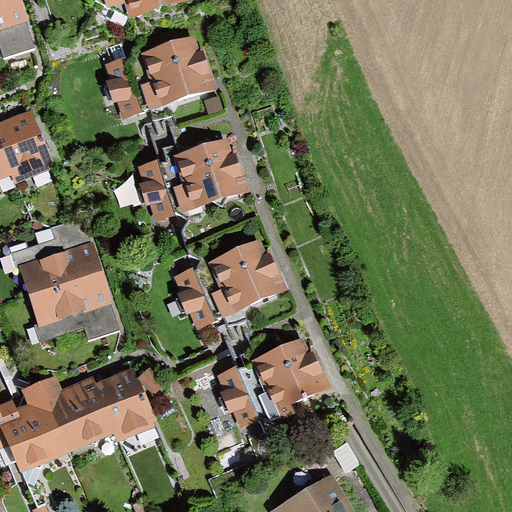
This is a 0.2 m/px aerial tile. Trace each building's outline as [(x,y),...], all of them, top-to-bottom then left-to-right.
[(0,0),(0,27),(26,20),(30,18),(24,0),(0,0)] [(128,1),(132,16),(185,0),(107,0),(109,6),(128,1)] [(5,54),(34,45),(26,20),(0,27),(0,43),(2,43),(5,54)] [(197,49),(193,35),(141,53),(150,81),(142,83),(151,110),(215,89),(202,48),(197,49)] [(150,81),(141,53),(105,64),(122,119),(151,110),(142,83),(150,81)] [(0,180),(13,175),(15,181),(49,167),(29,118),(15,124),(0,129),(0,180)] [(232,152),(228,138),(175,155),(185,183),(177,186),(186,212),(250,191),(236,150),(232,152)] [(185,183),(175,155),(139,167),(157,221),(186,212),(177,186),(185,183)] [(29,298),(99,278),(97,268),(84,225),(52,234),(55,242),(10,254),(15,271),(21,270),(29,298)] [(264,253),(258,239),(208,261),(220,288),(212,291),(223,317),(285,290),(268,251),(264,253)] [(220,288),(208,261),(173,276),(196,329),(223,317),(212,291),(220,288)] [(99,278),(29,298),(38,327),(33,329),(38,347),(84,334),(86,342),(116,334),(101,284),(99,278)] [(308,352),(303,338),(256,357),(270,391),(263,393),(271,414),(273,417),(294,409),(292,403),(328,388),(313,350),(308,352)] [(270,391),(256,357),(216,373),(239,427),(271,414),(263,393),(270,391)] [(14,411),(0,417),(0,431),(7,449),(17,473),(113,433),(115,439),(149,425),(129,376),(118,380),(93,391),(89,382),(77,387),(58,395),(53,382),(20,396),(25,407),(14,411)] [(276,511),(360,511),(334,470),(273,507),(276,511)]
